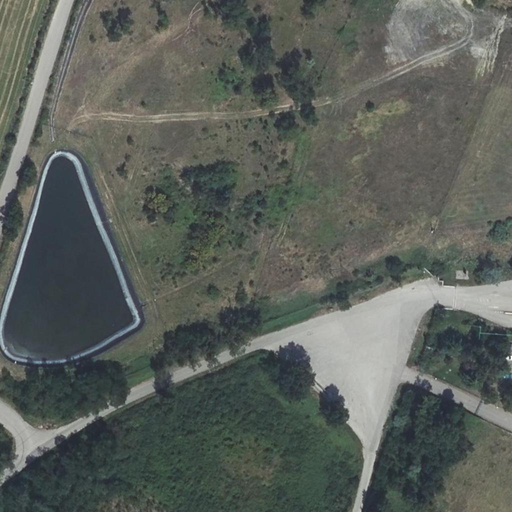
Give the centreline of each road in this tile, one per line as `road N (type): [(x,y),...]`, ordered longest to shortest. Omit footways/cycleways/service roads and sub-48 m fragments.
road 1 (unclassified): [(37,449),(95,414),(237,355),(420,298),(355,511)]
road 2 (unclassified): [(0,215),(66,0)]
